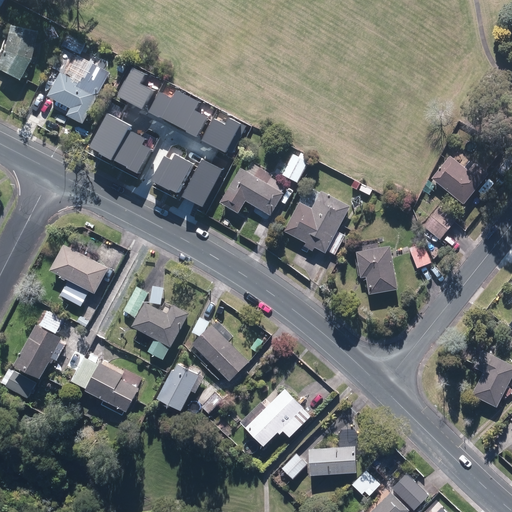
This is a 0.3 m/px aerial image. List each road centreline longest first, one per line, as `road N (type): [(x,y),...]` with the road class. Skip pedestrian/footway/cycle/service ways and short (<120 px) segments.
road 1 (residential): [(51,173),(246,277),(382,386)]
road 2 (residential): [(511,225),(382,386)]
road 3 (residential): [(382,386),(511,511)]
